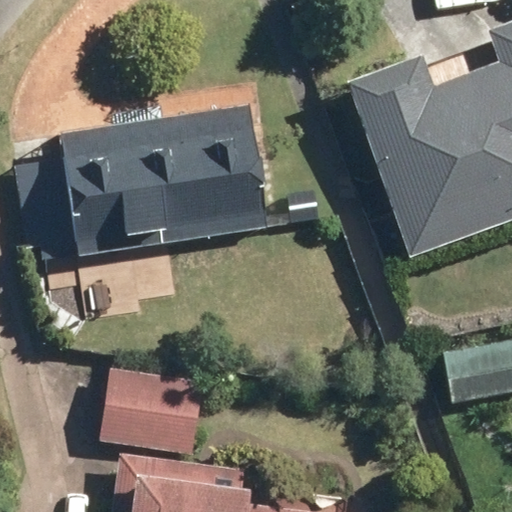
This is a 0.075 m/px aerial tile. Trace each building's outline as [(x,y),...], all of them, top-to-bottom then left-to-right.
[(412,52),(337,79),(403,261),(511,221),(511,15),(476,29),(488,61),(424,84),(412,52)] [(37,248),(40,263),(266,230),(248,103),(55,132),(59,159),(6,166),(19,250),(37,248)] [(332,284),(289,296),(301,340),(345,327),(332,284)] [(200,380),(104,367),(94,441),(190,454),(200,380)] [(251,470),(115,452),(106,511),(314,511),(246,503),(251,470)]
